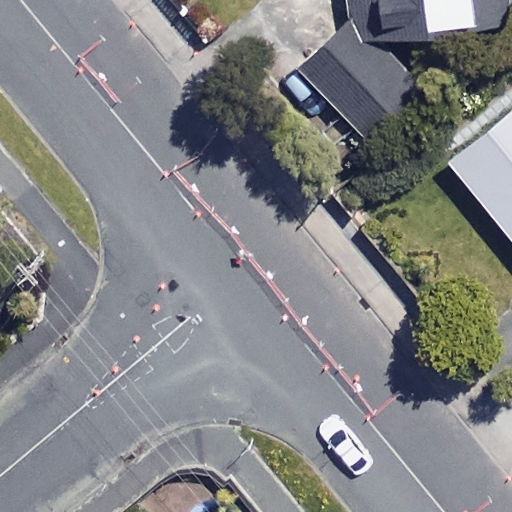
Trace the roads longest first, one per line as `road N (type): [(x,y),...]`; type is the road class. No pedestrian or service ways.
road 1 (residential): [(243,272),(17,0)]
road 2 (residential): [(243,272),(0,474)]
road 3 (residential): [(441,511),(243,272)]
